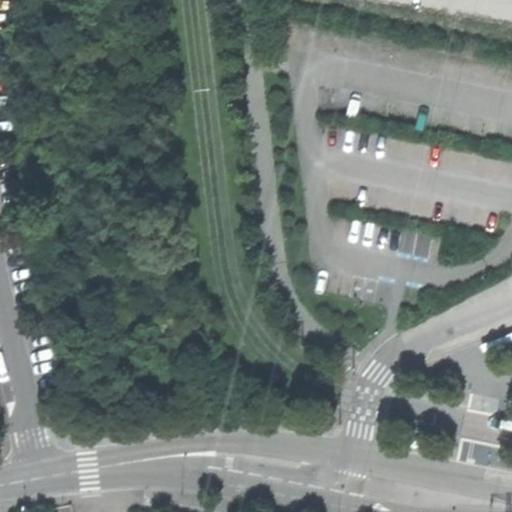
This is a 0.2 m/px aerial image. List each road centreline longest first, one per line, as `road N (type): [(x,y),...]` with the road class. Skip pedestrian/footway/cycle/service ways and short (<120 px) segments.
road 1 (secondary): [(511,490),(236,443),(86,470)]
road 2 (secondary): [(86,470),(207,479),(376,511)]
road 3 (residential): [(41,478),(0,310)]
